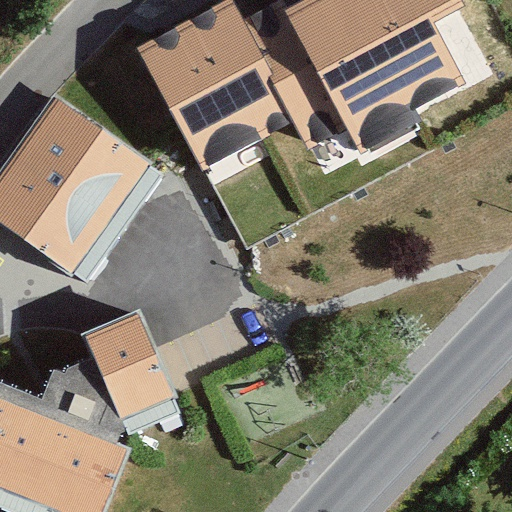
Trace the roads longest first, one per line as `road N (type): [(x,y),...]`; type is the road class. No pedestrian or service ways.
road 1 (primary): [(511,327),(340,511)]
road 2 (residential): [(0,134),(117,0)]
